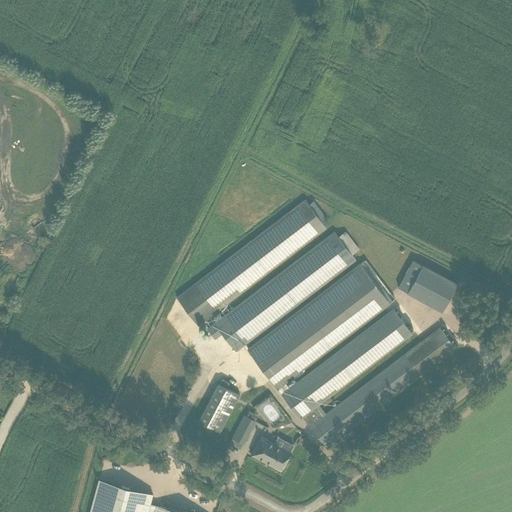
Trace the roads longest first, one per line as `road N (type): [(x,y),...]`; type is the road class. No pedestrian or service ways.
road 1 (unclassified): [(277,511),(0,362)]
road 2 (unclassified): [(304,511),(511,339)]
